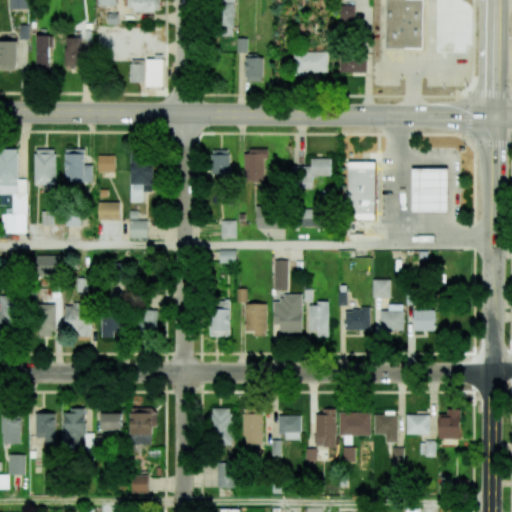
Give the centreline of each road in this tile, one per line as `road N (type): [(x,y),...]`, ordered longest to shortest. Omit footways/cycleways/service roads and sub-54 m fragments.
road 1 (residential): [(0,373),(492,373)]
road 2 (residential): [(185,511),(185,115)]
road 3 (secondary): [(491,511),(494,116)]
road 4 (secondary): [(377,116),(185,115)]
road 5 (secondary): [(185,115),(0,113)]
